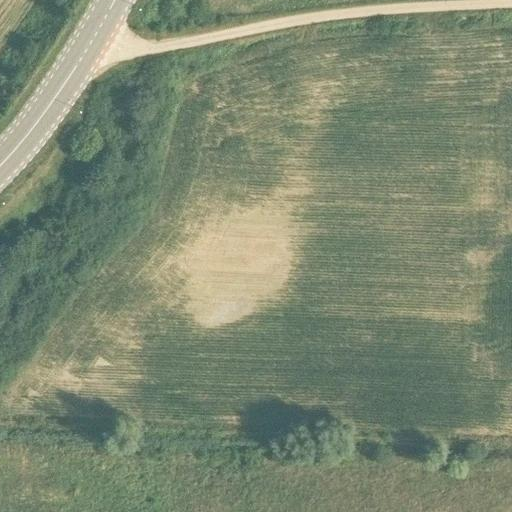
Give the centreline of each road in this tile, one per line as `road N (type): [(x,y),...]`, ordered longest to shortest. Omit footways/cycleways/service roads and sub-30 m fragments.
road 1 (unclassified): [(90,40),(133,52),(352,12),(511,3)]
road 2 (tertiary): [(90,40),(0,163)]
